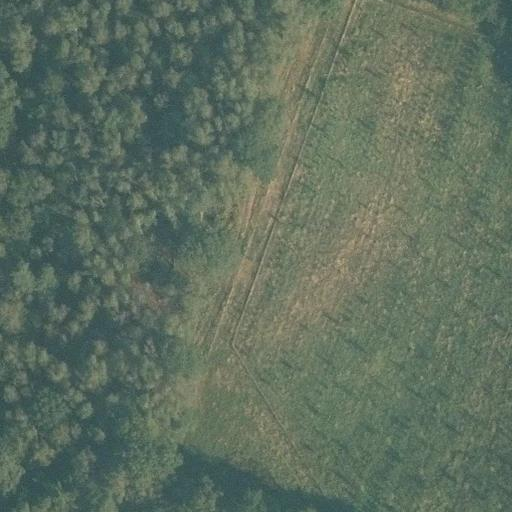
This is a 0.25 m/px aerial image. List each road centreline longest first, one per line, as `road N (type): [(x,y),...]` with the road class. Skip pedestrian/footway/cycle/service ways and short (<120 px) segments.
road 1 (track): [(313,0),(127,509)]
road 2 (track): [(0,462),(127,509)]
